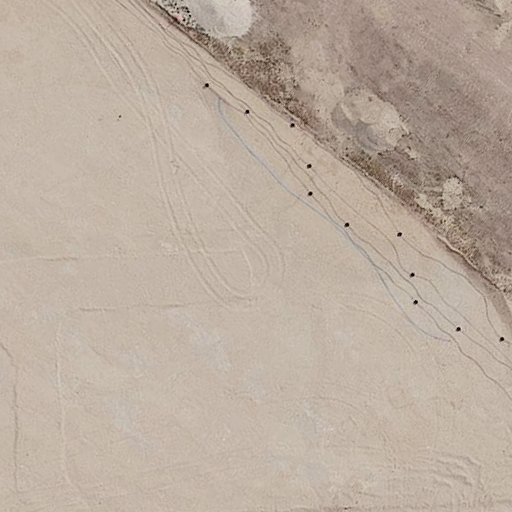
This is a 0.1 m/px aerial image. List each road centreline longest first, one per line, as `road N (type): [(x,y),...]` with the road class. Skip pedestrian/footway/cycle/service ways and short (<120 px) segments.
road 1 (unknown): [(511,263),(0,285)]
road 2 (unknown): [(511,104),(396,0)]
